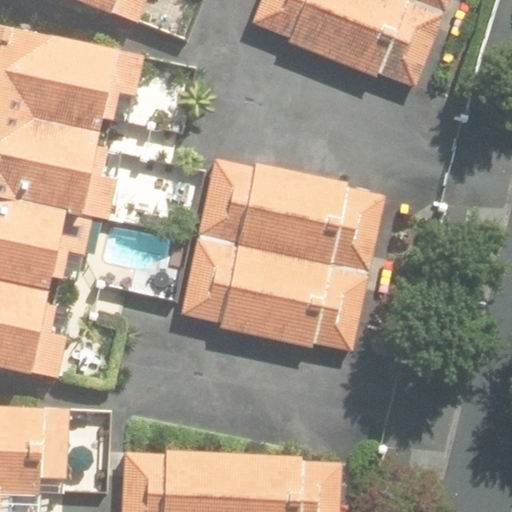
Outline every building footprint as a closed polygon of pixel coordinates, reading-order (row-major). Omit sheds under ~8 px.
[(73,0),(110,14),(114,0),(73,0)] [(455,0),(267,0),(254,31),(295,48),(293,51),(381,86),(384,78),(417,92),(455,0)] [(71,230),(86,233),(126,68),(0,44),(0,389),(34,397),(71,230)] [(219,168),(185,323),(222,331),(221,335),(318,356),(319,351),(353,359),(387,205),(219,168)] [(0,511),(1,511),(1,506),(42,506),(44,421),(0,419),(0,511)] [(131,458),(128,511),(340,511),(343,472),(307,470),(307,465),(131,458)]
